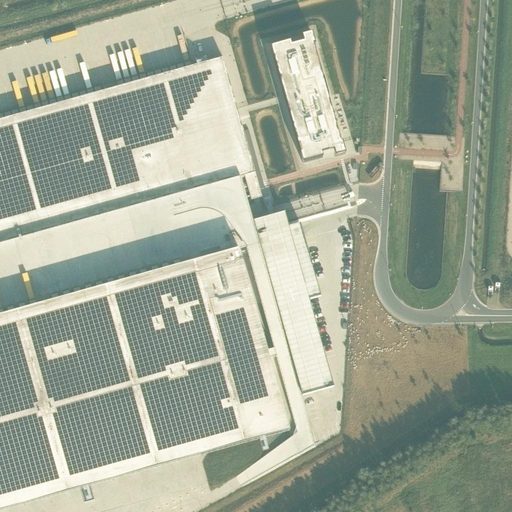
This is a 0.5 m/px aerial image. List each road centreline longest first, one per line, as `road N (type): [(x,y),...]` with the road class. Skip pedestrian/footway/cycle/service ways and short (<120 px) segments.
road 1 (unclassified): [(456,305),(465,280),(481,0)]
road 2 (unclassified): [(397,0),(384,235)]
road 3 (unclassified): [(384,235),(381,277),(391,304),(418,316),(456,305)]
